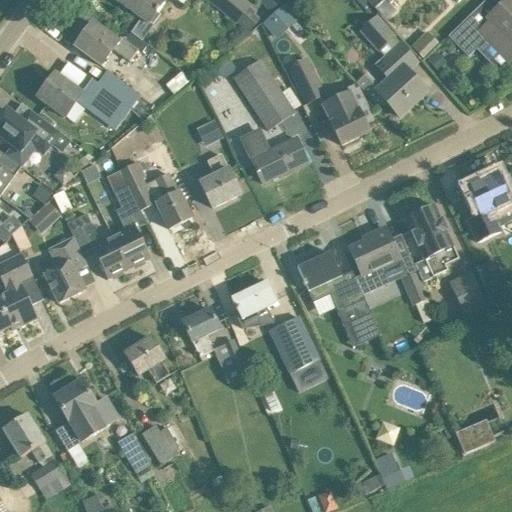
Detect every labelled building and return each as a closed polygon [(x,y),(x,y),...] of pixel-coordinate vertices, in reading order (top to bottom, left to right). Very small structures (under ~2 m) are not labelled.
[(113,0),(148,25),(166,0),(175,0),(182,6),(186,0),(113,0)] [(264,18),(249,6),(241,0),(207,0),(250,35),(264,18)] [(279,0),(267,0),(263,4),(270,12),(281,2),(279,0)] [(373,0),(369,4),(386,22),(395,13),(396,12),(389,6),(394,0),(373,0)] [(448,38),(468,58),(485,41),(508,65),(511,61),(511,0),(506,0),(493,13),(483,3),(448,38)] [(285,4),(262,24),(271,35),(294,15),(285,4)] [(418,64),(405,49),(377,18),(361,32),(378,52),(387,45),(392,51),(380,61),(391,73),(387,77),(389,80),(379,89),(367,75),(357,84),(379,108),(385,102),(400,118),(427,94),(408,73),(418,64)] [(118,43),(109,36),(93,24),(75,48),(101,67),(113,51),(129,63),(138,51),(121,38),(118,43)] [(427,33),(411,48),(423,59),(438,45),(427,33)] [(295,114),(260,62),(234,79),(268,131),(295,114)] [(323,98),(306,62),(290,70),(306,106),(323,98)] [(108,72),(98,84),(131,109),(140,97),(108,72)] [(165,84),(171,93),(188,82),(181,73),(165,84)] [(131,109),(98,84),(98,85),(92,80),(81,94),(55,75),(38,99),(64,118),(77,102),(106,123),(108,121),(115,127),(125,115),(117,109),(122,103),(130,110),(131,109)] [(340,108),(326,114),(331,124),(333,128),(342,146),(369,133),(365,125),(373,121),(358,90),(347,95),(336,101),(340,108)] [(5,156),(20,167),(35,149),(43,155),(59,133),(37,117),(29,128),(6,110),(0,118),(0,138),(12,147),(5,156)] [(215,122),(203,127),(211,145),(223,139),(215,122)] [(260,129),(240,139),(251,162),(254,167),(263,185),(308,163),(299,145),(297,140),(271,152),(260,129)] [(175,165),(165,144),(153,149),(163,171),(175,165)] [(0,196),(20,167),(5,156),(2,154),(0,156),(0,196)] [(241,196),(232,178),(222,157),(208,164),(214,177),(200,184),(212,209),(241,196)] [(137,162),(120,170),(140,211),(156,203),(169,231),(192,219),(179,193),(178,193),(169,173),(145,185),(144,181),(146,180),(137,162)] [(120,170),(104,178),(120,209),(114,212),(123,231),(112,236),(129,270),(150,260),(129,217),(140,211),(120,170)] [(497,178),(469,191),(481,217),(468,223),(477,244),(501,233),(496,223),(511,216),(511,189),(511,187),(503,191),(497,178)] [(48,203),(28,220),(40,233),(59,216),(48,203)] [(434,207),(405,220),(424,261),(415,265),(423,283),(448,272),(446,267),(459,261),(446,232),(447,232),(442,221),(441,222),(434,207)] [(73,238),(84,233),(107,281),(129,270),(112,236),(99,243),(86,215),(67,225),(73,238)] [(380,269),(399,260),(385,229),(368,237),(370,241),(361,245),(359,244),(352,247),(351,249),(349,250),(370,294),(388,285),(380,269)] [(87,266),(78,249),(73,238),(48,251),(57,268),(44,274),(59,305),(85,292),(75,272),(87,266)] [(341,277),(339,272),(330,254),(298,269),(313,304),(329,296),(343,327),(350,324),(372,314),(352,272),(341,277)] [(0,333),(20,323),(22,327),(37,319),(31,307),(19,283),(31,277),(20,255),(0,264),(0,278),(7,292),(0,295),(0,333)] [(490,300),(505,293),(492,264),(477,271),(490,300)] [(486,307),(470,273),(449,282),(465,317),(486,307)] [(401,280),(412,307),(428,300),(417,274),(401,280)] [(267,284),(257,288),(253,284),(235,299),(233,300),(238,312),(235,314),(243,330),(274,324),(267,308),(276,304),(267,284)] [(183,324),(199,359),(212,353),(212,351),(206,337),(220,330),(210,311),(183,324)] [(372,314),(350,324),(356,336),(377,327),(372,314)] [(318,362),(298,319),(269,332),(289,375),(318,362)] [(164,361),(161,357),(151,340),(125,355),(138,377),(147,371),(156,385),(169,377),(161,363),(164,361)] [(249,378),(233,341),(221,347),(236,383),(249,378)] [(318,362),(289,375),(299,395),(328,381),(319,362),(318,362)] [(70,424),(81,443),(82,442),(83,443),(105,430),(104,429),(118,420),(105,400),(96,405),(82,382),(54,399),(69,425),(70,424)] [(194,419),(187,404),(175,410),(182,425),(194,419)] [(52,455),(38,432),(27,415),(3,430),(20,458),(32,451),(40,463),(52,455)] [(174,450),(178,447),(167,429),(160,433),(156,427),(142,436),(161,466),(178,456),(174,450)] [(458,442),(463,456),(488,446),(482,432),(458,442)] [(117,444),(136,474),(150,465),(131,435),(117,444)] [(412,479),(407,467),(396,471),(390,454),(373,460),(384,489),(412,479)] [(31,476),(46,501),(70,485),(55,461),(31,476)]
